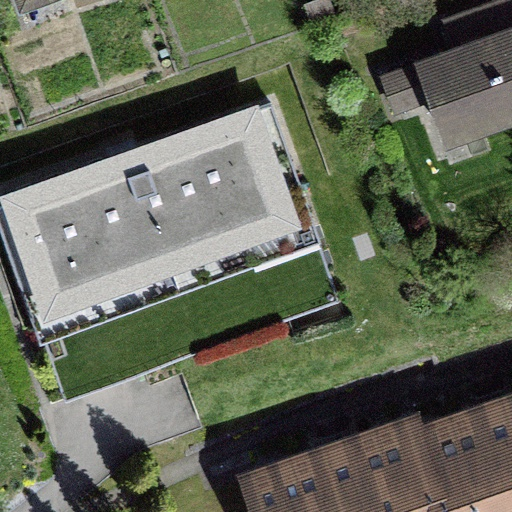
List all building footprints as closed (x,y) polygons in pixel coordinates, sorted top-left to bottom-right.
[(337,10),(333,0),(305,0),(303,1),(310,20),(337,10)] [(450,39),(414,52),(416,57),(380,70),(394,111),(430,98),(445,140),(511,116),(511,0),(483,0),(442,15),(450,39)] [(0,190),(2,195),(0,195),(0,222),(62,397),(96,385),(340,298),(318,237),(322,235),(273,99),(261,103),(257,93),(0,184),(0,190)] [(511,511),(511,380),(486,389),(424,411),(453,496),(434,502),(437,511),(511,511)] [(453,496),(424,411),(419,399),(321,433),(236,462),(253,511),(437,511),(434,502),(453,496)]
